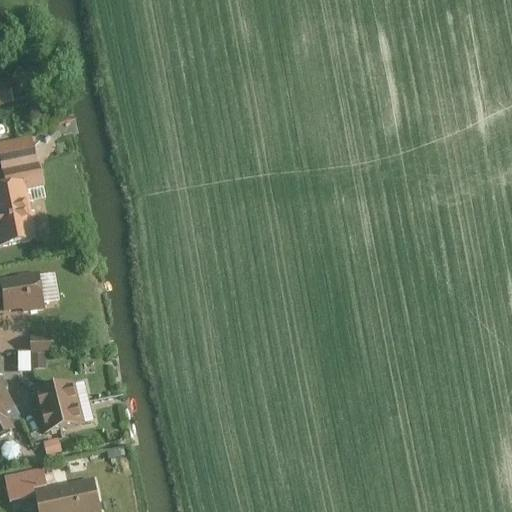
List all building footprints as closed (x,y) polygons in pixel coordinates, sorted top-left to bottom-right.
[(0,193),(23,189),(34,187),(26,141),(0,145),(0,193)] [(0,193),(0,250),(32,245),(23,189),(0,193)] [(0,319),(48,311),(41,270),(11,275),(12,283),(0,285),(0,319)] [(35,353),(21,353),(22,373),(50,372),(49,355),(58,354),(57,338),(34,339),(35,353)] [(74,411),(71,389),(31,396),(36,418),(74,411)] [(0,413),(9,409),(0,390),(0,413)] [(40,438),(78,431),(74,411),(36,418),(40,438)] [(49,442),(50,454),(65,453),(64,441),(49,442)] [(38,477),(1,485),(5,506),(33,500),(43,498),(38,477)] [(100,511),(96,488),(43,498),(33,500),(35,511),(100,511)]
